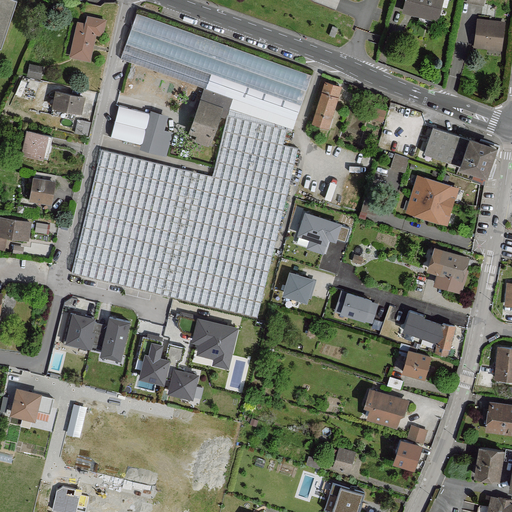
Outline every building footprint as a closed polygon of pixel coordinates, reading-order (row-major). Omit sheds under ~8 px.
[(0,0),(0,47),(2,48),(18,0),(0,0)] [(440,0),(406,0),(404,9),(436,18),(440,0)] [(295,128),(313,76),(139,14),(123,59),(207,89),(235,99),(232,108),(295,128)] [(79,24),(72,56),(90,60),(96,34),(103,35),(106,21),(89,18),(88,25),(79,24)] [(503,22),(479,18),(476,45),(500,48),(503,22)] [(338,28),(333,26),(330,35),(335,37),(338,28)] [(31,65),(28,77),(41,80),(43,67),(31,65)] [(25,79),(21,90),(31,94),(34,82),(25,79)] [(325,81),(313,120),(327,125),(340,86),(325,81)] [(228,115),(287,129),(295,128),(232,108),(235,99),(207,89),(200,108),(201,109),(208,91),(227,97),(220,115),(222,116),(228,118),(228,115)] [(53,105),(80,111),(83,97),(56,91),(53,105)] [(191,137),(210,144),(213,136),(214,136),(222,116),(220,115),(227,97),(208,91),(201,109),(200,108),(193,128),(194,129),(191,137)] [(120,106),(112,137),(148,146),(150,141),(157,144),(154,149),(165,153),(171,134),(162,130),(152,128),(155,115),(120,106)] [(365,116),(382,120),(385,111),(367,106),(365,116)] [(38,113),(30,112),(28,121),(36,123),(38,113)] [(166,116),(156,114),(155,115),(152,128),(162,130),(166,116)] [(213,178),(101,151),(71,274),(257,316),(298,147),(283,144),(287,129),(228,115),(228,118),(213,178)] [(77,120),(75,132),(87,134),(89,122),(84,121),(77,120)] [(378,123),(368,120),(366,128),(376,131),(378,123)] [(424,152),(486,173),(496,147),(433,125),(424,152)] [(51,135),(25,129),(20,152),(46,158),(51,135)] [(150,141),(148,146),(147,149),(153,152),(154,149),(157,144),(150,141)] [(373,155),(357,151),(355,159),(371,163),(373,155)] [(395,154),(390,167),(404,172),(409,158),(395,154)] [(53,179),(34,176),(31,197),(50,200),(53,179)] [(419,177),(409,210),(445,221),(455,187),(419,177)] [(365,198),(361,211),(375,214),(379,201),(365,198)] [(305,214),(295,243),(321,252),(326,237),(344,243),(349,228),(305,214)] [(0,216),(0,232),(27,237),(29,221),(0,216)] [(467,257),(435,248),(429,267),(450,274),(446,285),(460,290),(466,271),(463,270),(467,257)] [(315,280),(292,273),(285,294),(306,300),(307,295),(310,295),(315,280)] [(371,300),(342,291),(336,311),(372,322),(377,307),(370,305),(371,300)] [(91,333),(94,322),(95,318),(87,316),(86,318),(72,314),(65,346),(80,349),(81,346),(92,348),(92,345),(95,334),(91,333)] [(229,364),(237,328),(178,314),(177,316),(180,317),(179,324),(183,331),(197,334),(195,339),(203,341),(200,351),(218,355),(216,361),(229,364)] [(437,342),(441,325),(424,320),(424,318),(412,314),(405,333),(437,342)] [(109,326),(94,322),(91,333),(95,334),(92,345),(104,347),(103,351),(123,356),(131,322),(111,317),(109,326)] [(434,353),(447,356),(455,325),(442,322),(441,325),(437,342),(434,353)] [(165,378),(170,360),(166,359),(159,358),(163,341),(144,336),(139,357),(147,359),(142,377),(164,382),(165,378)] [(170,343),(166,359),(170,360),(165,378),(175,380),(172,391),(193,396),(198,375),(185,372),(186,368),(183,367),(188,347),(170,343)] [(511,348),(499,348),(496,377),(511,378),(511,348)] [(410,351),(404,371),(424,376),(429,356),(410,351)] [(387,384),(401,389),(403,380),(390,376),(387,384)] [(368,418),(396,426),(398,417),(399,412),(403,413),(407,400),(370,389),(365,405),(371,406),(368,418)] [(53,398),(18,390),(13,414),(48,422),(53,398)] [(75,401),(69,432),(83,435),(89,404),(75,401)] [(511,405),(491,402),(487,428),(511,431),(511,405)] [(412,425),(408,437),(423,442),(423,440),(426,430),(412,425)] [(395,460),(413,466),(420,445),(401,440),(395,460)] [(480,447),(476,475),(499,479),(503,451),(480,447)] [(340,448),(335,465),(348,469),(353,452),(340,448)] [(306,464),(320,468),(322,459),(309,455),(306,464)] [(333,511),(341,485),(334,483),(326,508),(333,511)] [(341,485),(333,511),(336,511),(357,511),(364,493),(341,485)] [(511,511),(511,501),(492,497),(488,511),(511,511)]
